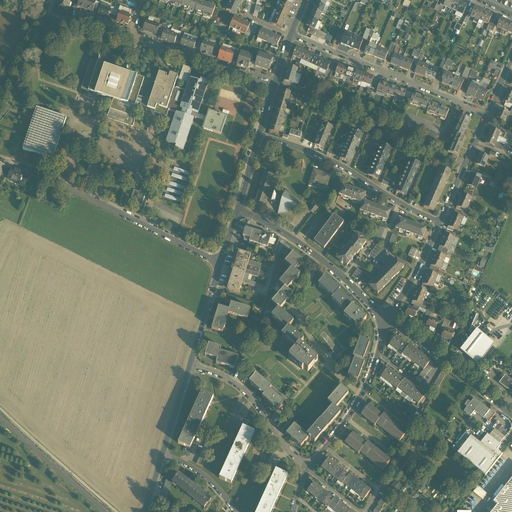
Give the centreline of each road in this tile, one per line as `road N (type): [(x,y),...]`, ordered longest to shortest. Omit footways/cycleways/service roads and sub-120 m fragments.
road 1 (residential): [(486,113),(290,35)]
road 2 (residential): [(258,135),(349,171),(439,223)]
road 3 (residential): [(221,262),(58,182)]
road 4 (residential): [(307,469),(244,389),(191,361)]
road 5 (residential): [(307,469),(364,510),(375,486),(324,446)]
road 6 (track): [(116,511),(0,409)]
road 7 (residential): [(274,84),(130,37)]
road 8 (residential): [(52,0),(0,115)]
road 9 (unclassified): [(329,368),(295,309),(312,255)]
